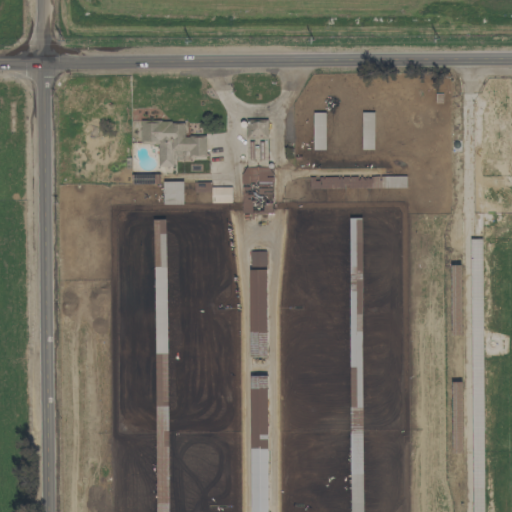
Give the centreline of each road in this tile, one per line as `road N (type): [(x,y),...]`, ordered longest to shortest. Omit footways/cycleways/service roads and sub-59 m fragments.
road 1 (residential): [(45,0),(48,511)]
road 2 (primary): [(0,62),(511,59)]
